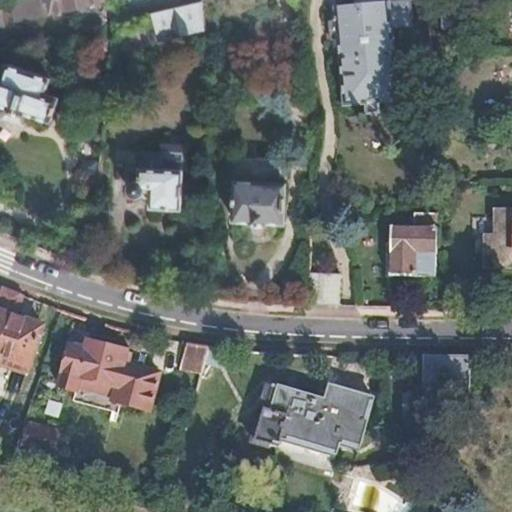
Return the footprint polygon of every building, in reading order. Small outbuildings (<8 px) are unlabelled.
[(88,0),(11,0),(16,19),(52,11),(51,7),(66,4),(67,7),(89,2),(88,0)] [(105,0),(102,29),(116,31),(117,20),(119,0),(105,0)] [(202,0),(151,12),(158,37),(204,27),(202,0)] [(471,29),(472,0),(455,0),(443,0),(443,28),(471,29)] [(335,10),(342,102),(346,104),(365,102),(366,109),(377,109),(377,101),(397,101),(397,89),(389,6),(335,10)] [(72,62),(15,41),(3,76),(0,75),(0,102),(10,106),(9,109),(24,115),(25,112),(51,121),(72,62)] [(217,178),(217,155),(205,155),(205,177),(217,178)] [(276,162),(227,159),(226,180),(233,181),(231,218),(248,218),(248,222),(264,223),(264,219),(282,220),(283,183),(275,182),(276,162)] [(180,210),(181,175),(133,173),(132,194),(131,197),(130,198),(128,201),(128,203),(128,206),(130,209),(133,211),(136,211),(140,210),(142,207),(143,205),(143,201),(148,201),(147,209),(180,210)] [(511,208),(493,208),(492,235),(485,235),(485,250),(483,250),(483,267),(511,267),(511,208)] [(435,277),(435,227),(390,226),(389,277),(435,277)] [(339,307),(339,277),(308,276),(308,306),(310,306),(339,307)] [(0,359),(30,369),(44,327),(18,319),(25,296),(6,289),(1,288),(0,291),(0,359)] [(131,355),(88,341),(85,350),(68,344),(56,384),(73,390),(73,387),(110,399),(109,401),(145,413),(156,378),(127,368),(131,355)] [(202,373),(209,347),(199,346),(187,344),(181,366),(202,373)] [(473,387),(473,359),(460,359),(426,359),(426,387),(473,387)] [(284,439),(335,455),(340,439),(360,445),(373,398),(332,386),(326,404),(280,390),(273,412),(266,410),(258,442),(281,449),(284,439)] [(53,428),(19,420),(14,444),(48,452),(53,428)]
